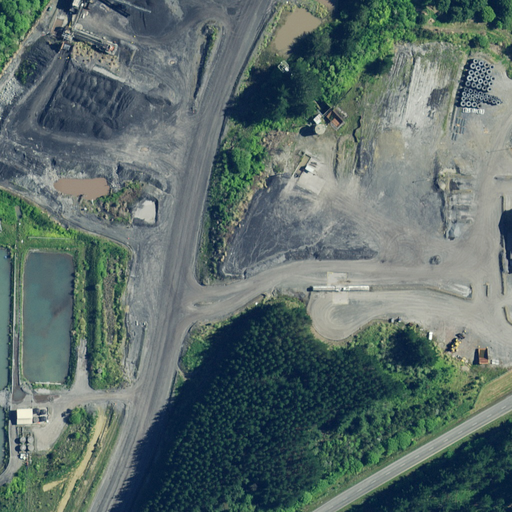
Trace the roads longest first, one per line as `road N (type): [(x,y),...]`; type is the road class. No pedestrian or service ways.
road 1 (tertiary): [(108,511),(165,327),(184,188),(253,0)]
road 2 (tertiary): [(333,511),(511,403)]
